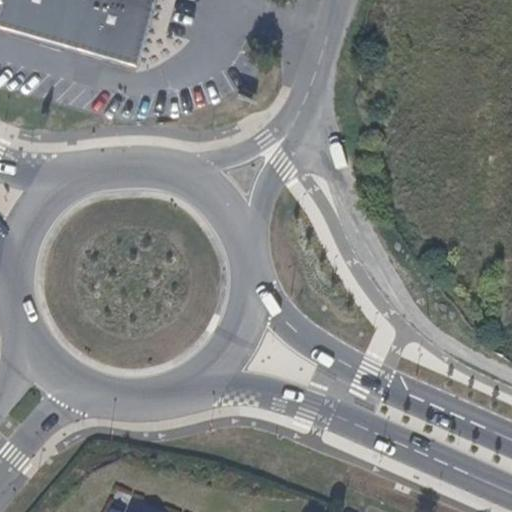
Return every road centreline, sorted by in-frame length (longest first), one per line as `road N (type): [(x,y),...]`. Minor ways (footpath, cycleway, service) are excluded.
road 1 (residential): [(511,379),(422,329),(303,118)]
road 2 (primary): [(221,362),(511,498)]
road 3 (primary): [(511,429),(322,342),(251,297)]
road 4 (primary): [(73,384),(110,398),(151,399),(189,387),(221,362)]
road 5 (primary): [(191,179),(154,166),(115,165),(57,192)]
road 6 (residential): [(303,118),(337,0)]
